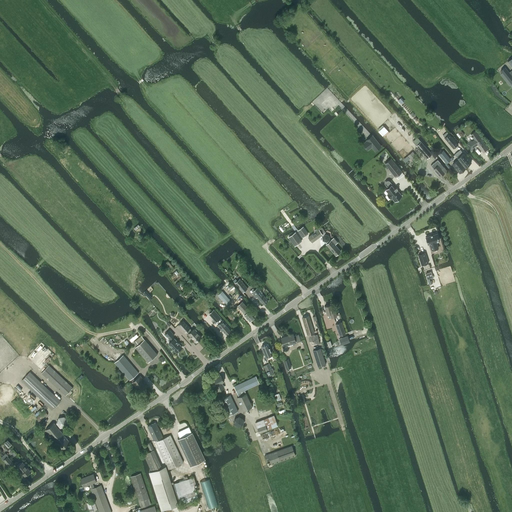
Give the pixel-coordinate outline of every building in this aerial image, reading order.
[(511,76),(505,67),(500,71),(502,73),(501,74),(510,85),(511,84),(511,85),(511,76)] [(320,105),(325,110),(334,101),(329,96),(320,105)] [(461,137),(464,135),(459,128),(456,130),(461,137)] [(472,148),(478,145),(483,152),(488,149),(476,130),(471,134),(474,140),(471,141),(471,140),(466,143),(471,151),(473,150),(472,148)] [(458,145),(449,134),(445,138),(453,148),(458,145)] [(381,146),(372,135),(366,140),(365,142),(370,148),(372,147),(375,151),(381,146)] [(432,154),(421,141),(417,138),(413,141),(416,145),(416,146),(427,158),(432,154)] [(454,154),(458,159),(465,167),(467,165),(468,166),(471,164),(470,163),(471,162),(460,149),(454,154)] [(446,164),(451,160),(443,150),(439,154),(446,164)] [(412,151),(407,156),(414,163),(419,158),(412,151)] [(385,163),(395,177),(402,172),(391,158),(385,163)] [(438,159),(431,165),(433,169),(440,176),(447,171),(438,161),(438,159)] [(465,168),(465,167),(458,159),(453,164),(460,172),(461,173),(464,170),(463,170),(465,168)] [(397,190),(397,189),(398,189),(398,188),(397,188),(397,187),(396,187),(395,188),(392,184),(390,181),(389,180),(388,180),(387,180),(386,181),(385,181),(385,182),(385,183),(385,184),(386,185),(388,188),(385,190),(388,193),(387,194),(391,198),(392,198),(395,201),(402,196),(398,191),(397,190)] [(303,237),(308,233),(303,227),(298,230),(303,237)] [(335,244),(338,242),(339,241),(335,236),(330,241),(329,239),(328,236),(325,235),(324,233),(325,232),(322,227),(308,237),(312,242),(321,235),(323,237),(322,237),(323,240),(326,241),(328,243),(326,244),(336,255),(340,251),(335,244)] [(295,246),(301,241),(295,232),(288,237),(295,246)] [(437,234),(425,237),(428,244),(429,244),(431,251),(438,248),(436,242),(439,241),(437,234)] [(425,253),(418,255),(421,265),(428,263),(425,253)] [(425,273),(427,279),(428,279),(429,282),(430,282),(429,279),(431,278),(431,279),(433,278),(431,271),(425,273)] [(248,288),(240,279),(235,283),(243,292),(248,288)] [(257,288),(254,290),(253,289),(250,291),(256,298),(257,297),(263,305),(268,301),(257,288)] [(231,300),(223,292),(223,291),(220,293),(218,291),(213,295),(219,302),(222,300),(226,304),(231,300)] [(245,314),(244,314),(250,321),(255,316),(249,310),(250,309),(242,301),(237,306),(245,314)] [(327,314),(328,314),(329,318),(337,316),(335,308),(332,309),(331,304),(324,306),(327,314)] [(214,309),(211,312),(209,313),(211,316),(216,322),(217,321),(219,323),(217,325),(221,329),(221,328),(226,334),(231,331),(226,325),(226,324),(214,309)] [(309,315),(302,317),(307,335),(314,333),(309,315)] [(183,320),(178,325),(185,332),(187,330),(189,332),(188,333),(196,342),(198,340),(199,340),(201,339),(201,338),(201,337),(196,332),(196,330),(195,329),(194,329),(194,328),(191,330),(189,328),(190,328),(183,320)] [(346,333),(341,322),(336,324),(340,335),(346,333)] [(170,330),(165,334),(170,339),(170,338),(172,340),(169,343),(169,344),(169,345),(171,347),(172,347),(176,352),(177,351),(178,351),(180,350),(180,349),(182,347),(174,338),(173,336),(174,335),(170,330)] [(284,346),(296,342),(301,341),(298,334),(294,336),(293,334),(281,338),(284,346)] [(314,334),(309,335),(309,341),(311,346),(317,344),(318,338),(314,334)] [(135,341),(133,342),(134,344),(135,344),(136,346),(135,347),(138,350),(148,362),(156,356),(158,354),(145,339),(144,339),(141,335),(138,338),(135,341)] [(347,335),(339,339),(339,340),(341,344),(349,341),(349,340),(347,335)] [(266,357),(272,355),(268,344),(261,347),(266,357)] [(130,380),(138,373),(123,355),(114,362),(130,380)] [(73,388),(50,366),(49,365),(41,373),(66,395),(73,388)] [(21,381),(47,405),(52,410),(61,401),(30,372),(21,381)] [(215,385),(218,391),(224,387),(222,382),(224,381),(221,375),(210,379),(213,386),(215,385)] [(140,376),(135,380),(133,378),(131,380),(133,382),(132,382),(140,392),(147,385),(143,380),(143,379),(140,376)] [(234,386),(239,396),(237,397),(243,411),(252,407),(246,393),(245,391),(260,384),(256,376),(234,386)] [(220,399),(228,416),(238,411),(230,395),(220,399)] [(25,418),(33,412),(19,396),(13,401),(19,410),(25,418)] [(39,421),(48,414),(45,410),(36,417),(39,421)] [(56,423),(60,428),(66,427),(67,425),(70,423),(68,421),(64,416),(58,417),(56,423)] [(234,424),(238,427),(243,425),(244,419),(239,416),(234,418),(234,424)] [(54,422),(51,425),(48,420),(44,423),(47,426),(46,427),(47,428),(45,429),(58,445),(54,448),(57,452),(58,451),(59,452),(60,451),(60,450),(61,449),(70,442),(54,422)] [(260,420),(255,422),(259,433),(267,430),(265,425),(262,426),(260,420)] [(163,438),(162,437),(156,422),(147,426),(154,440),(155,441),(168,469),(183,462),(170,434),(163,438)] [(192,432),(178,439),(191,466),(205,459),(192,432)] [(145,453),(143,454),(151,471),(159,469),(162,467),(158,459),(151,442),(147,444),(150,451),(145,453)] [(266,461),(269,460),(270,465),(295,456),(292,445),(264,455),(266,461)] [(14,464),(7,456),(8,456),(6,453),(1,457),(3,459),(10,467),(14,464)] [(30,471),(22,462),(16,467),(20,471),(25,476),(30,471)] [(130,476),(139,501),(141,507),(151,504),(149,498),(141,473),(130,476)] [(91,488),(95,500),(98,509),(99,511),(111,511),(101,485),(95,487),(93,483),(96,482),(93,474),(80,479),(83,487),(90,484),(91,486),(92,488),(91,488)] [(188,478),(171,484),(177,501),(178,501),(180,504),(198,498),(194,484),(191,485),(188,478)] [(171,481),(154,487),(162,510),(163,510),(178,505),(177,501),(171,484),(171,481)] [(89,511),(90,511),(98,509),(95,500),(87,503),(89,511)]
